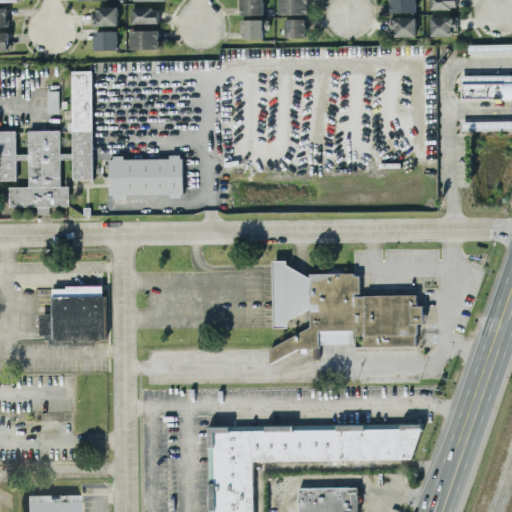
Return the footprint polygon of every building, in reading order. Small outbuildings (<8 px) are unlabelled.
[(263,0),(240,0),(241,16),(264,15),(263,0)] [(307,0),(279,0),(279,15),(308,15),(307,0)] [(416,13),(415,0),(389,0),(389,13),(416,13)] [(430,0),(430,10),(457,9),(456,0),(430,0)] [(117,26),(118,8),(94,7),(93,26),(117,26)] [(8,8),(0,8),(0,27),(8,27),(8,8)] [(158,24),(158,9),(132,9),(132,24),(158,24)] [(430,37),(453,36),(453,17),(430,18),(430,37)] [(416,36),(415,18),(388,18),(388,37),(416,36)] [(285,38),(306,38),(306,19),(285,20),(285,38)] [(242,20),(241,39),(263,39),(263,21),(242,20)] [(117,31),(93,32),(93,51),(117,51),(117,31)] [(130,50),(159,50),(159,31),(130,31),(130,50)] [(0,52),(7,52),(8,33),(0,33),(0,52)] [(511,44),(467,45),(467,54),(511,52),(511,44)] [(93,179),(91,71),(70,71),(73,180),(93,179)] [(511,75),(460,76),(461,100),(511,99),(511,82),(511,75)] [(47,92),(47,114),(59,113),(58,92),(47,92)] [(462,130),(511,131),(511,125),(511,122),(462,122),(462,130)] [(69,207),(68,186),(60,186),(60,160),(71,159),(70,154),(60,154),(59,130),(28,131),(29,154),(16,154),(15,131),(0,131),(0,181),(16,181),(16,161),(28,160),(29,187),(9,188),(9,208),(37,207),(37,215),(49,214),(49,207),(69,207)] [(124,197),(183,195),(182,158),(123,159),(123,157),(108,158),(109,200),(124,200),(124,197)] [(416,347),(416,327),(423,323),(423,306),(417,306),(416,295),(359,296),(359,283),(354,274),(291,272),(285,261),(272,261),(273,329),(287,328),(287,321),(309,309),(310,328),(269,350),(269,365),(298,349),(313,349),(320,345),(353,345),(353,336),(362,336),(362,348),(416,347)] [(52,288),(53,342),(105,342),(105,287),(52,288)] [(51,314),(40,315),(40,335),(51,335),(51,314)] [(207,426),(207,511),(252,511),(252,464),(253,461),(412,459),(421,425),(416,423),(338,425),(336,425),(207,426)] [(357,511),(357,487),(297,489),(297,511),(357,511)] [(28,498),(27,511),(80,511),(81,497),(28,498)]
